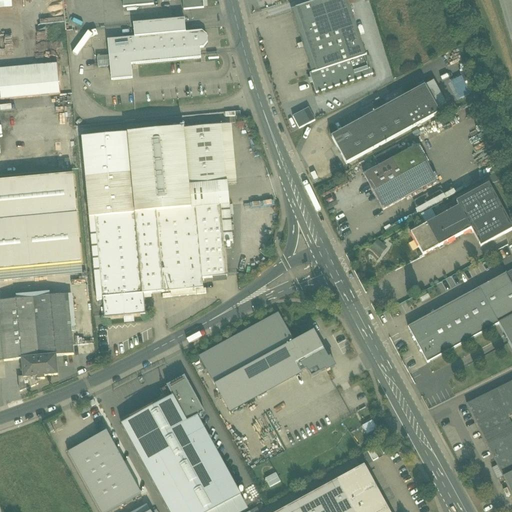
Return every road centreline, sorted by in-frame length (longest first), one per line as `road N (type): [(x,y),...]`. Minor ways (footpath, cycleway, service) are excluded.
road 1 (tertiary): [(459,507),(332,270)]
road 2 (tertiary): [(0,418),(189,332)]
road 3 (tertiary): [(290,179),(230,0)]
road 4 (tertiary): [(189,332),(332,270)]
road 5 (tertiary): [(288,262),(189,332)]
